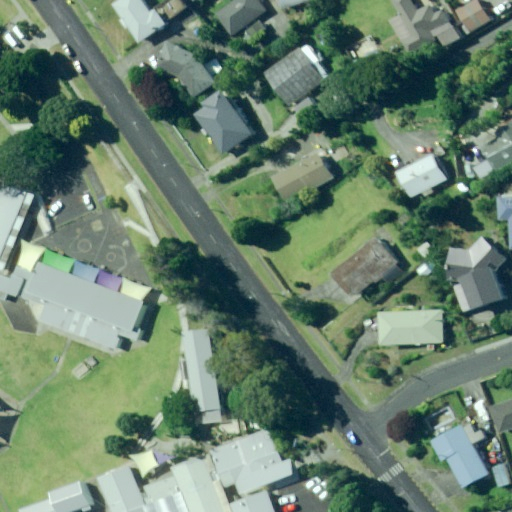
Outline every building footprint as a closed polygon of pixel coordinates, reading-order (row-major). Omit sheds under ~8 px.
[(158,12),(156,10),(149,0),(124,0),(119,4),(129,18),(126,20),(132,28),(135,26),(145,42),(173,23),(172,21),(163,8),(158,12)] [(258,17),(268,10),(260,0),(235,0),(216,13),(231,35),(258,17)] [(281,0),(284,9),(313,0),(281,0)] [(424,9),(419,0),(398,0),(405,13),(415,35),(404,40),(411,54),(439,41),(437,37),(434,31),(454,21),(448,9),(441,13),(436,4),(436,3),(424,9)] [(251,39),(266,28),(260,20),(245,31),(251,39)] [(461,36),(475,28),(471,20),(457,27),(456,27),(440,36),(446,46),(462,37),(461,36)] [(207,63),(202,55),(172,41),(164,59),(161,66),(175,72),(178,74),(183,76),(198,98),(221,82),(218,78),(207,63)] [(268,74),(290,105),(327,80),(325,78),(330,75),(310,46),(306,49),(305,48),(268,74)] [(361,60),(357,62),(364,75),(388,61),(381,49),(374,53),(361,60)] [(244,115),(239,107),(226,89),(207,103),(210,107),(199,115),(206,125),(208,128),(206,130),(211,136),(213,135),(226,155),(257,133),(256,132),(246,117),(244,115)] [(319,106),(311,96),(296,108),(304,118),(319,106)] [(511,128),(504,133),(506,137),(489,147),(498,163),(500,162),(504,169),(511,164),(511,128)] [(320,154),(318,151),(317,150),(304,157),(305,159),(307,162),(306,162),(301,165),(280,177),(278,178),(292,202),(314,190),(338,177),(324,152),(320,154)] [(454,179),(442,155),(440,156),(439,154),(421,163),(419,159),(405,166),(409,172),(407,173),(419,197),(454,179)] [(488,177),(473,181),(475,191),(490,187),(488,177)] [(471,182),(464,186),(468,192),(475,188),(471,182)] [(39,195),(35,194),(11,183),(0,210),(0,267),(2,268),(8,270),(39,195)] [(507,253),(492,240),(489,237),(480,248),(477,251),(471,250),(459,248),(456,268),(455,280),(458,281),(469,283),(459,286),(469,313),(481,309),(482,311),(511,300),(511,298),(501,271),(511,258),(507,253)] [(406,262),(390,243),(386,239),(364,257),(349,269),(341,275),(361,299),(383,281),(384,283),(391,277),(390,276),(406,262)] [(440,251),(433,243),(424,250),(431,258),(440,251)] [(49,306),(44,320),(117,349),(121,338),(118,337),(119,333),(136,340),(141,329),(136,327),(147,302),(47,262),(42,273),(24,266),(19,279),(6,274),(1,287),(7,289),(4,298),(10,300),(14,292),(49,306)] [(449,325),(449,322),(448,311),(433,311),(422,312),(417,312),(412,312),(389,313),(389,314),(389,316),(390,345),(429,344),(431,344),(450,343),(449,325)] [(221,379),(216,332),(215,329),(192,331),(196,360),(189,360),(192,381),(198,380),(203,423),(209,423),(225,421),(225,419),(225,413),(224,410),(221,379)] [(511,399),(497,405),(507,432),(511,429),(511,399)] [(480,428),(477,423),(471,425),(469,422),(456,430),(440,438),(441,440),(451,458),(456,455),(472,485),(497,472),(480,442),(483,440),(490,436),(491,435),(487,428),(485,429),(481,431),(480,428)] [(149,500),(136,468),(106,479),(109,485),(114,499),(118,511),(277,511),(270,491),(235,504),(237,511),(229,511),(218,482),(226,479),(229,488),(278,469),(271,451),(275,450),(268,432),(236,444),(217,451),(215,451),(222,470),(215,473),(209,456),(178,468),(181,476),(150,487),(155,498),(149,500)] [(498,467),(506,486),(511,483),(511,471),(509,463),(501,466),(498,467)] [(81,511),(90,509),(90,511),(91,511),(100,509),(89,481),(59,493),(61,500),(30,511),(81,511)]
